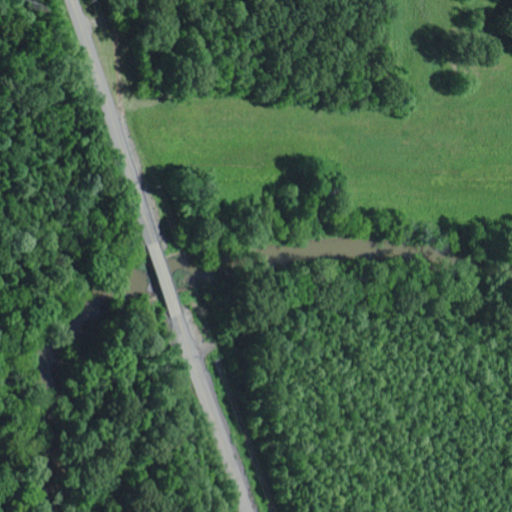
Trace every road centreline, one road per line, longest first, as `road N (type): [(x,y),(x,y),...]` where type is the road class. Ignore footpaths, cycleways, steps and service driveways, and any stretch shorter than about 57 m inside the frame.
road 1 (secondary): [(163,271),(73,0)]
road 2 (secondary): [(248,511),(163,271)]
